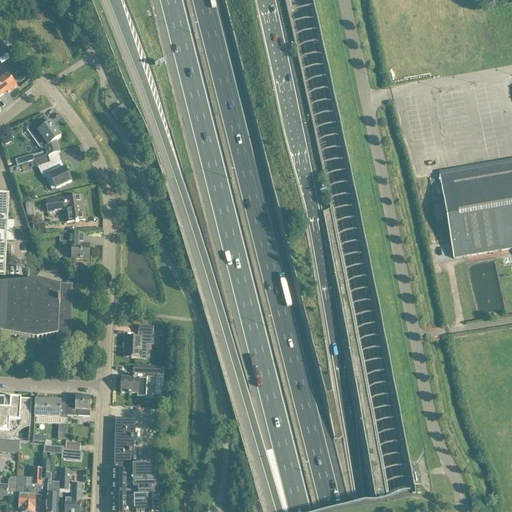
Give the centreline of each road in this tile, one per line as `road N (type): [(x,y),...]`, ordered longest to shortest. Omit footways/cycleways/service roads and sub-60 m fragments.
road 1 (motorway): [(113,0),(169,155),(275,511)]
road 2 (motorway): [(334,511),(202,0)]
road 3 (motorway): [(166,0),(295,511)]
road 4 (unclassified): [(460,511),(432,429),(341,0)]
road 5 (motorway): [(361,511),(314,217),(268,0)]
road 6 (residential): [(104,386),(113,216),(105,173),(45,86)]
road 7 (unknown): [(364,102),(511,71)]
road 8 (residential): [(99,511),(104,386)]
